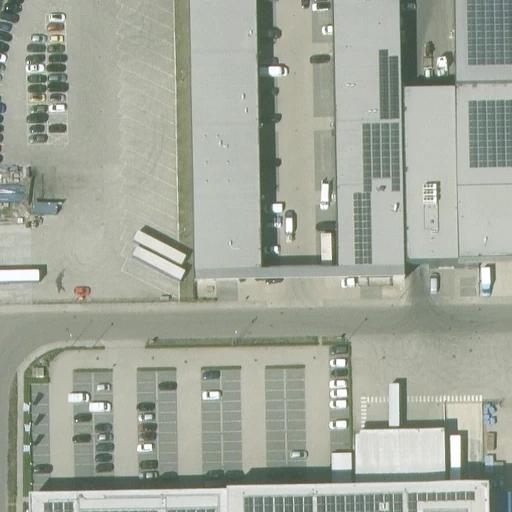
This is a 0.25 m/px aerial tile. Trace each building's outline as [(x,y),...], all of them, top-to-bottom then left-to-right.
[(256,62),(254,0),(187,0),(188,63),(256,62)] [(397,0),(330,0),(331,60),(399,59),(397,0)] [(511,0),(451,0),(453,97),(401,98),(405,271),(511,268),(511,0)] [(399,59),(331,60),(333,132),(400,131),(399,59)] [(257,134),(256,62),(188,63),(190,135),(257,134)] [(400,131),(333,132),(334,204),(402,203),(400,131)] [(258,206),(257,134),(190,135),(191,207),(258,206)] [(402,203),(334,204),(335,277),(403,275),(402,203)] [(260,278),(258,206),(191,207),(192,279),(260,278)] [(50,504),(28,504),(27,511),(486,511),(486,496),(50,504)]
